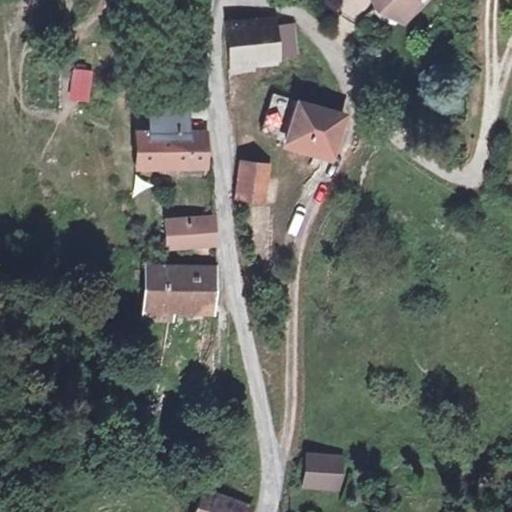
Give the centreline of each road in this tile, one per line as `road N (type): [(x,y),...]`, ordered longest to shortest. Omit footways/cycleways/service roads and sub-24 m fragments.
road 1 (tertiary): [(263,511),(270,453),(242,340),(220,190),(217,0)]
road 2 (unclassified): [(247,0),(291,11),(334,53),(383,129),(474,179),(495,79)]
